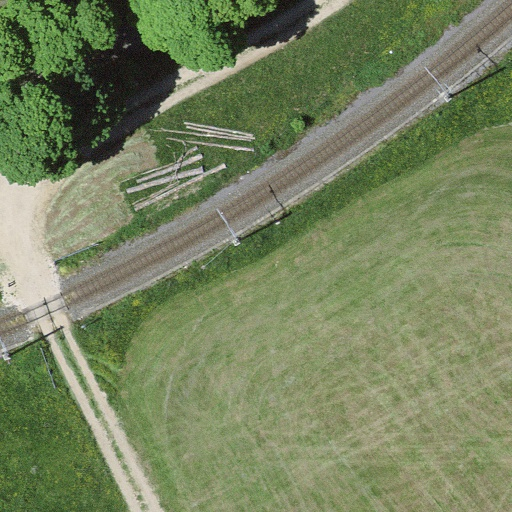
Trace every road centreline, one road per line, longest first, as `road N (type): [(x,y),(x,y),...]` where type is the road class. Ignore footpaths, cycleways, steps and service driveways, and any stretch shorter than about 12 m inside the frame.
road 1 (track): [(0,185),(192,88),(327,0)]
road 2 (track): [(146,511),(60,340),(0,188)]
road 3 (unclassified): [(0,92),(235,0)]
